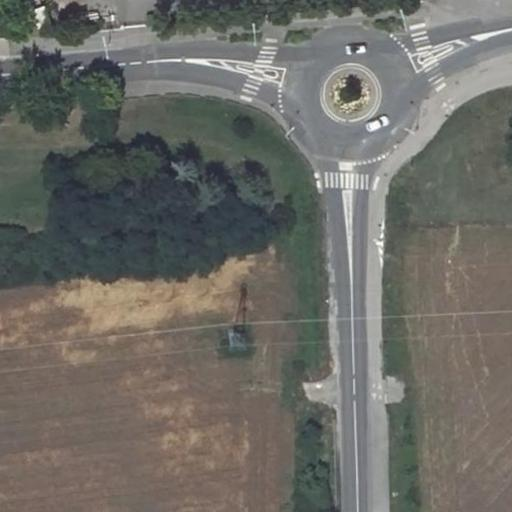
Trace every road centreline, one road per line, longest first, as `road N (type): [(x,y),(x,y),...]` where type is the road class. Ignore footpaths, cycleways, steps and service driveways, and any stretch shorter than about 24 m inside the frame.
road 1 (unclassified): [(356,511),(354,141)]
road 2 (unclassified): [(299,80),(171,62),(0,74)]
road 3 (unclassified): [(391,63),(511,31)]
